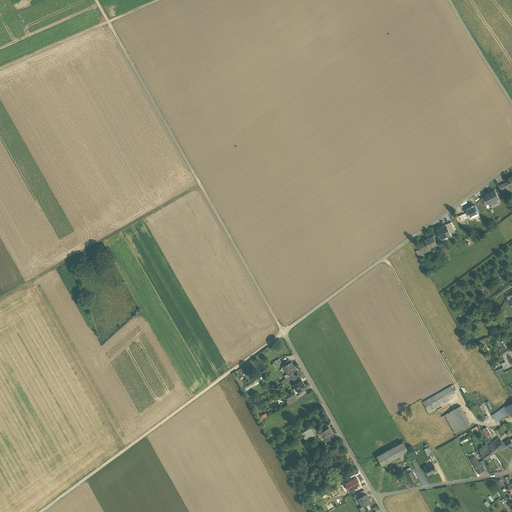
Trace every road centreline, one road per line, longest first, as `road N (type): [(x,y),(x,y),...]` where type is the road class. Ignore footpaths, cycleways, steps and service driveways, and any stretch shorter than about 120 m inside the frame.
road 1 (track): [(108,21),(284,332),(41,511)]
road 2 (residential): [(377,498),(284,332),(511,163)]
road 3 (track): [(0,303),(203,187)]
road 4 (track): [(473,420),(385,257)]
road 5 (residential): [(377,498),(510,473)]
road 6 (unclassified): [(511,103),(449,0)]
